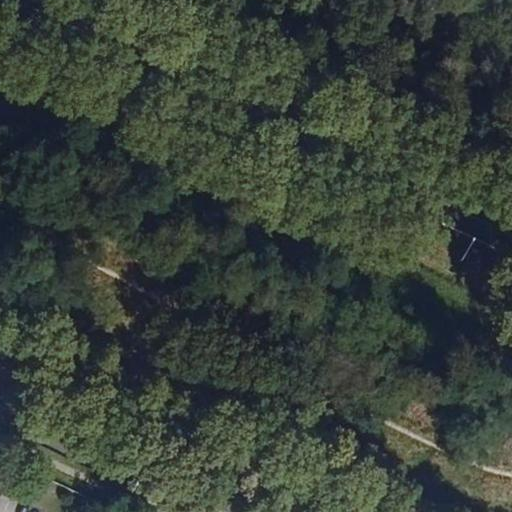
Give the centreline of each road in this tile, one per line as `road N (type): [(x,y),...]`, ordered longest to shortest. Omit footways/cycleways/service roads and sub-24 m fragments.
road 1 (primary): [(0,7),(511,248)]
road 2 (primary): [(511,228),(33,0)]
road 3 (tertiary): [(223,511),(30,418)]
